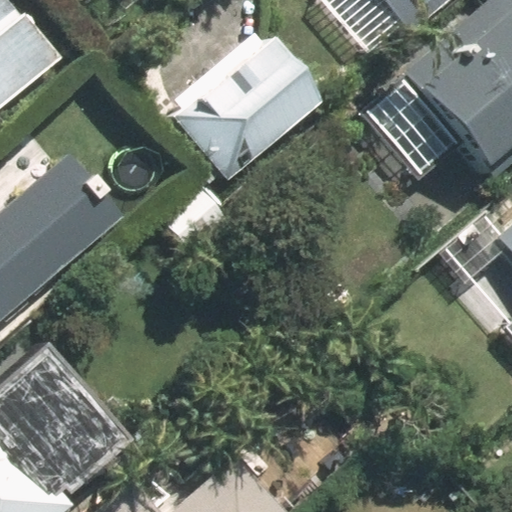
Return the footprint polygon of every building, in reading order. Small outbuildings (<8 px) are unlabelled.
[(511,0),(470,0),(342,111),(401,178),(435,149),(468,188),(511,150),(511,0)] [(358,0),(391,37),(432,0),(358,0)] [(0,100),(47,59),(0,6),(0,100)] [(241,29),(151,112),(214,181),(305,98),(241,29)] [(0,313),(104,222),(48,158),(0,199),(0,313)] [(511,205),(484,231),(467,213),(419,258),(511,359),(511,205)] [(15,343),(0,355),(0,511),(36,511),(27,501),(98,439),(15,343)] [(266,511),(311,471),(258,414),(149,511),(133,511),(104,480),(69,511),(266,511)]
